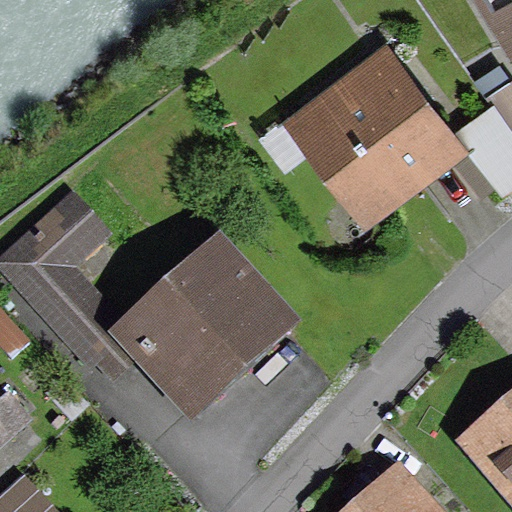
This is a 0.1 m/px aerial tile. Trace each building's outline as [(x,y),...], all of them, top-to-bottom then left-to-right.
[(511,0),(487,0),(511,41),(511,0)] [(304,126),(365,206),(446,144),(384,64),(304,126)] [(511,82),(487,99),(492,107),(511,135),(511,82)] [(496,182),(511,171),(511,135),(492,107),(458,133),(496,182)] [(16,263),(97,352),(119,332),(62,269),(100,236),(72,206),(34,240),(37,244),(16,263)] [(219,256),(126,340),(190,410),(283,326),(219,256)] [(0,442),(26,420),(8,399),(0,405),(0,442)] [(511,485),(511,419),(480,447),(511,485)] [(435,511),(400,474),(357,511),(435,511)]
